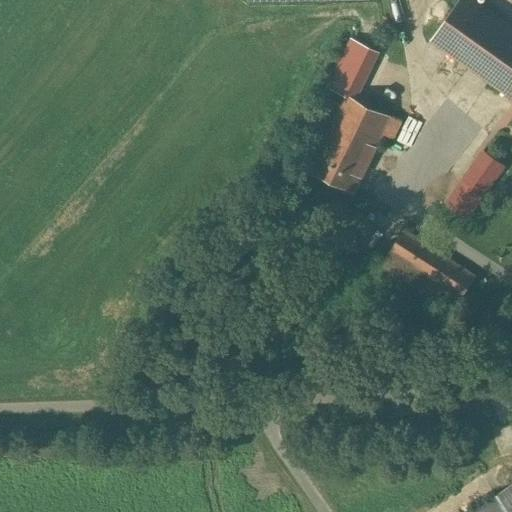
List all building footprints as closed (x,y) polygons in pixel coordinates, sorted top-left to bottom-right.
[(511,27),(473,0),(459,0),(432,39),(511,95),(511,27)] [(352,38),(328,86),(347,95),(309,170),(354,192),(392,116),(356,98),(379,52),(352,38)] [(482,150),(444,203),(467,219),(505,167),(482,150)] [(404,230),(390,251),(462,298),(476,278),(404,230)] [(511,511),(511,487),(497,497),(507,511),(511,511)] [(507,511),(497,497),(475,511),(507,511)]
